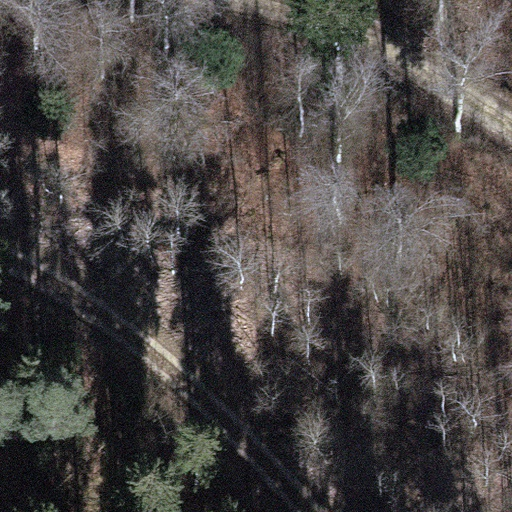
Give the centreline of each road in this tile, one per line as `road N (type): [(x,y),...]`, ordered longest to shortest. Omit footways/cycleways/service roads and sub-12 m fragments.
road 1 (track): [(0,262),(64,286),(281,481),(301,511)]
road 2 (track): [(511,123),(320,13),(254,0)]
